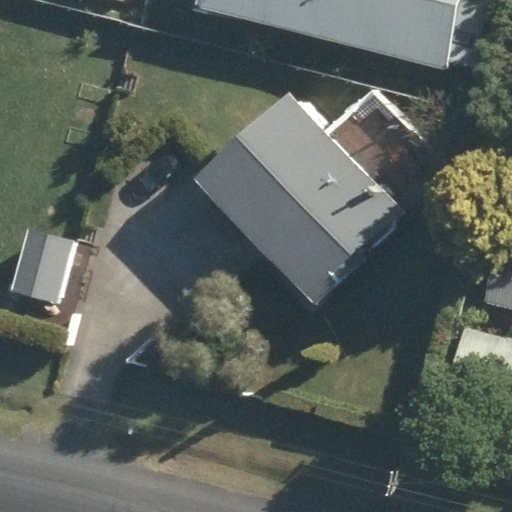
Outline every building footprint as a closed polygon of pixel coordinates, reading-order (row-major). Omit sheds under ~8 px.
[(211,0),(211,1),(446,66),(464,0),(211,0)] [(429,217),(320,99),(226,186),(342,312),(395,263),(388,255),(429,217)] [(87,241),(46,233),(34,297),(74,305),(87,241)] [(511,264),(500,305),(511,308),(511,264)] [(511,342),(479,334),(462,397),(511,410),(511,342)]
